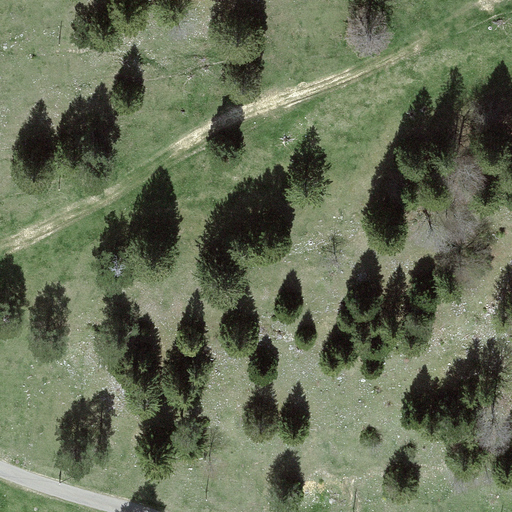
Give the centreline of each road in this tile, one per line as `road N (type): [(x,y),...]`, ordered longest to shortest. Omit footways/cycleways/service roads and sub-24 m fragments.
road 1 (track): [(0,244),(99,195),(285,77),(414,38),(466,0)]
road 2 (unclassified): [(128,511),(0,470)]
